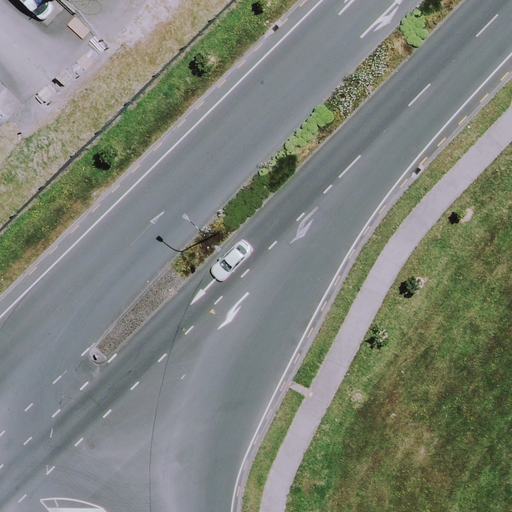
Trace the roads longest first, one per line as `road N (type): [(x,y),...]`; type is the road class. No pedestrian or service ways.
road 1 (tertiary): [(510,0),(84,433)]
road 2 (tertiary): [(17,364),(373,0)]
